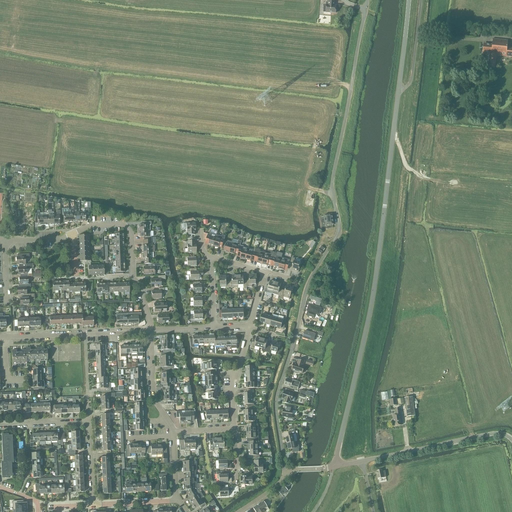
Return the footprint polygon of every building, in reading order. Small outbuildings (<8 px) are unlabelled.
[(328,0),(329,3),(326,3),(326,5),(324,5),(324,12),(336,13),(337,5),(335,5),(335,0),(332,0),(328,0)] [(511,47),(508,47),(508,40),(493,39),(493,44),(484,44),(483,53),(488,53),(487,57),(491,57),(490,67),(495,67),(497,55),(511,56),(511,47)] [(80,213),(80,222),(86,222),(86,220),(89,220),(89,209),(82,210),(82,213),(80,213)] [(43,225),(43,216),(40,216),(40,213),(40,211),(37,211),(37,213),(36,213),(35,223),(38,223),(38,225),(43,225)] [(333,214),(325,214),(326,225),(334,224),(333,214)] [(138,231),(150,231),(150,225),(151,225),(151,222),(143,222),(143,225),(138,225),(138,226),(138,231)] [(195,223),(187,223),(182,223),(182,228),(187,228),(187,232),(188,235),(195,235),(195,232),(195,231),(195,223)] [(150,231),(138,231),(138,237),(139,237),(144,237),(144,240),(152,240),(152,237),(150,237),(150,231)] [(214,247),(217,235),(210,233),(209,234),(203,233),(204,239),(209,241),(208,245),(214,247)] [(222,247),(224,241),(226,236),(222,234),(221,236),(217,235),(214,247),(219,248),(220,246),(222,247)] [(152,240),(144,240),(144,246),(141,246),(141,247),(140,247),(141,252),(151,252),(150,243),(152,243),(152,240)] [(195,244),(195,241),(188,241),(188,244),(187,244),(188,253),(196,253),(196,244),(195,244)] [(230,253),(233,242),(228,241),(227,242),(224,241),(222,247),(225,248),(224,252),(230,253)] [(233,242),(230,253),(235,255),(236,251),(239,251),(241,245),(242,241),(239,241),(238,244),(233,242)] [(246,260),(249,249),(244,247),(244,246),(241,245),(239,251),(238,253),(241,254),(240,258),(246,260)] [(249,249),(246,260),(251,261),(252,257),(255,258),(258,249),(254,248),(254,250),(249,249)] [(258,249),(255,258),(258,259),(257,263),(262,264),(265,253),(260,251),(260,250),(258,249)] [(272,263),(273,257),(275,252),(271,251),(270,254),(265,253),(262,264),(268,266),(269,262),(272,263)] [(151,252),(141,252),(141,258),(142,258),(142,259),(145,259),(145,264),(149,264),(153,264),(153,261),(151,261),(151,252)] [(276,256),(277,253),(275,252),(273,257),(272,263),(274,263),(273,267),(279,269),(282,257),(276,256)] [(18,264),(25,264),(25,259),(29,259),(29,254),(17,254),(17,257),(16,257),(16,265),(18,264)] [(188,267),(197,266),(197,262),(200,262),(200,257),(187,258),(188,267)] [(282,257),(279,269),(284,270),(285,266),(288,267),(290,260),(282,257)] [(299,272),(300,267),(299,267),(300,262),(294,261),(295,258),(292,258),(290,264),(293,264),(292,270),(299,272)] [(25,264),(18,264),(18,267),(17,267),(17,274),(20,274),(26,274),(26,269),(33,269),(33,264),(25,264)] [(153,264),(149,264),(150,266),(144,267),(144,274),(155,274),(155,269),(157,269),(157,266),(160,266),(160,264),(153,264)] [(90,267),(90,265),(88,265),(89,276),(104,275),(104,266),(90,267)] [(197,271),(196,269),(190,269),(190,276),(188,276),(189,280),(200,280),(200,275),(203,275),(203,271),(197,271)] [(26,274),(20,274),(20,277),(19,277),(19,284),(28,284),(27,279),(32,279),(32,274),(26,274)] [(247,281),(247,287),(252,287),(252,286),(252,285),(256,284),(256,280),(257,280),(257,274),(249,275),(250,281),(247,281)] [(238,288),(238,285),(238,275),(232,275),(233,282),(230,282),(230,288),(233,288),(238,288)] [(244,275),(238,275),(238,285),(244,285),(244,289),(247,289),(247,287),(247,281),(244,281),(244,275)] [(158,287),(157,286),(161,286),(161,280),(166,280),(165,276),(158,276),(158,279),(151,279),(151,286),(155,286),(155,287),(158,287)] [(230,288),(230,282),(227,282),(226,276),(219,276),(219,282),(220,282),(221,287),(227,287),(227,288),(230,288)] [(273,294),(276,282),(271,280),(269,286),(266,286),(264,292),(273,294)] [(200,284),(200,282),(193,282),(194,285),(192,285),(193,289),(191,289),(191,293),(202,293),(202,288),(205,288),(205,284),(200,284)] [(281,296),(283,290),(280,289),(281,283),(276,282),(273,294),(276,295),(276,292),(278,293),(278,295),(281,296)] [(80,283),(80,292),(86,292),(89,292),(88,285),(86,285),(85,283),(80,283)] [(28,284),(19,284),(18,284),(18,288),(17,288),(17,295),(20,295),(26,294),(26,289),(30,289),(30,284),(28,284)] [(283,290),(281,296),(280,299),(283,300),(284,297),(290,299),(292,292),(293,293),(294,287),(287,285),(285,291),(283,290)] [(329,289),(313,285),(311,291),(328,295),(329,289)] [(152,299),(161,298),(161,292),(165,291),(167,291),(167,288),(165,288),(158,288),(159,291),(151,291),(152,299)] [(34,294),(26,294),(20,295),(20,298),(19,298),(20,305),(22,305),(22,307),(26,307),(25,305),(28,305),(28,300),(34,299),(34,294)] [(310,296),(309,299),(316,301),(315,305),(320,306),(322,299),(310,296)] [(193,306),(203,306),(203,302),(206,301),(206,297),(193,298),(193,306)] [(154,312),(161,312),(161,309),(167,309),(167,303),(154,303),(154,312)] [(308,311),(306,316),(315,318),(317,314),(320,315),(322,308),(309,304),(308,310),(308,311)] [(326,305),(325,308),(330,309),(333,310),(332,315),(334,315),(336,307),(331,306),(326,305)] [(194,315),(191,315),(191,319),(194,319),(194,320),(203,319),(203,315),(206,315),(206,310),(194,311),(194,315)] [(2,314),(0,313),(0,328),(6,328),(6,325),(9,325),(9,316),(2,316),(2,314)] [(122,325),(122,317),(122,314),(117,314),(117,315),(113,315),(114,323),(117,323),(117,325),(122,325)] [(133,314),(133,324),(139,324),(139,322),(142,322),(141,314),(133,314)] [(158,324),(165,323),(165,321),(169,321),(169,314),(158,315),(158,324)] [(56,326),(55,316),(50,317),(45,317),(45,324),(50,324),(50,326),(56,326)] [(305,331),(302,338),(313,342),(314,342),(316,335),(316,334),(305,331)] [(161,344),(174,344),(174,335),(162,336),(163,339),(161,339),(161,344)] [(198,344),(198,336),(193,336),(193,339),(190,339),(190,348),(193,348),(193,345),(198,344)] [(260,348),(263,338),(257,337),(255,343),(253,342),(251,348),(254,349),(255,346),(260,348)] [(263,338),(260,348),(262,348),(262,349),(262,350),(262,351),(263,352),(264,352),(267,352),(269,346),(266,346),(268,340),(263,338)] [(269,346),(267,352),(271,353),(271,351),(277,353),(278,348),(279,349),(281,343),(274,341),(272,347),(269,346)] [(163,353),(169,353),(174,352),(174,344),(161,344),(162,350),(163,350),(163,353)] [(44,349),(44,347),(35,348),(36,350),(30,350),(30,348),(26,348),(26,350),(21,350),(22,352),(17,353),(16,351),(12,351),(12,363),(27,363),(27,360),(47,360),(47,349),(44,349)] [(169,353),(163,353),(161,353),(161,356),(160,356),(160,362),(170,361),(170,356),(169,356),(169,353)] [(303,366),(304,362),(299,360),(297,364),(294,363),(292,370),(295,371),(295,372),(296,373),(298,374),(299,373),(302,374),(303,372),(305,372),(305,370),(304,368),(305,366),(303,366)] [(162,370),(168,370),(173,370),(173,367),(173,361),(170,361),(160,362),(160,367),(162,367),(162,370)] [(205,373),(211,373),(211,370),(217,369),(217,362),(211,362),(211,363),(207,363),(207,367),(205,367),(205,370),(205,373)] [(43,368),(34,368),(34,370),(32,370),(32,377),(41,376),(43,376),(43,368)] [(168,373),(168,370),(162,370),(162,373),(161,373),(161,379),(171,378),(171,373),(168,373)] [(205,373),(205,381),(217,381),(217,375),(211,376),(211,373),(205,373)] [(173,378),(171,378),(161,379),(161,384),(162,384),(162,387),(170,387),(170,384),(173,384),(173,378)] [(293,381),(286,379),(285,385),(291,386),(290,387),(298,390),(300,382),(293,380),(293,381)] [(217,381),(205,381),(205,387),(205,390),(212,390),(212,387),(218,387),(217,381)] [(176,387),(170,387),(162,387),(163,392),(164,396),(177,395),(176,390),(176,387)] [(212,390),(205,390),(206,399),(208,399),(212,399),(212,400),(218,400),(218,392),(212,393),(212,390)] [(244,399),(252,398),(252,393),(254,393),(254,390),(247,390),(247,393),(243,393),(244,399)] [(283,399),(282,403),(291,404),(291,402),(292,402),(292,401),(293,401),(295,401),(295,398),(295,397),(293,396),(294,394),(285,391),(282,398),(283,399)] [(100,397),(101,404),(112,403),(111,397),(114,397),(114,393),(107,393),(107,397),(100,397)] [(177,395),(164,396),(164,402),(165,401),(165,405),(177,404),(177,401),(177,395)] [(408,417),(415,416),(416,416),(413,397),(405,398),(408,417)] [(49,401),(43,401),(44,412),(50,412),(50,409),(55,409),(55,406),(55,404),(52,404),(52,398),(49,398),(49,401)] [(248,407),(254,407),(254,404),(253,404),(252,398),(244,399),(244,404),(248,404),(248,407)] [(14,402),(14,410),(21,410),(20,408),(22,408),(22,400),(17,400),(17,399),(14,399),(14,402)] [(296,411),(297,407),(290,406),(285,405),(284,409),(283,417),(288,418),(288,420),(289,421),(292,422),(294,421),(294,419),(293,418),(292,418),(293,411),(296,411)] [(244,416),(253,416),(253,410),(254,410),(254,407),(248,407),(248,410),(244,410),(244,416)] [(394,426),(402,425),(400,409),(395,409),(396,415),(393,416),(394,426)] [(185,424),(185,414),(182,414),(182,411),(176,411),(176,418),(179,418),(180,424),(185,424)] [(185,411),(185,414),(185,424),(191,423),(191,420),(194,420),(194,417),(193,411),(185,411)] [(253,416),(244,416),(245,421),(249,421),(249,424),(255,424),(255,421),(253,421),(253,416)] [(247,433),(256,433),(258,433),(258,427),(258,424),(255,424),(249,424),(247,424),(247,433)] [(287,439),(286,440),(286,443),(288,443),(295,442),(298,441),(296,434),(295,431),(294,429),(289,430),(290,432),(289,432),(290,436),(286,437),(287,439)] [(60,433),(51,433),(51,438),(51,442),(60,441),(60,439),(60,438),(60,436),(60,433)] [(258,441),(258,433),(256,433),(247,433),(247,439),(251,438),(251,441),(253,441),(258,441)] [(2,434),(2,443),(12,443),(12,436),(8,436),(8,434),(2,434)] [(30,436),(30,446),(33,446),(33,443),(39,442),(39,434),(33,434),(33,435),(30,436)] [(213,441),(210,441),(210,451),(213,451),(213,448),(219,448),(218,438),(213,438),(213,441)] [(224,438),(218,438),(219,448),(224,448),(224,450),(227,450),(227,444),(224,444),(224,438)] [(190,449),(190,439),(184,439),(184,440),(180,441),(180,449),(180,450),(184,450),(184,449),(190,449)] [(195,440),(195,439),(190,439),(190,449),(196,449),(195,446),(198,446),(198,440),(195,440)] [(249,450),(258,450),(258,444),(259,444),(259,441),(258,441),(253,441),(253,444),(249,445),(249,450)] [(295,442),(288,443),(289,450),(292,449),(293,453),(300,452),(299,449),(298,441),(295,442)] [(80,444),(72,445),(72,451),(69,451),(69,454),(75,453),(75,451),(80,450),(80,444)] [(130,445),(127,446),(127,450),(125,450),(125,457),(127,457),(130,457),(130,454),(136,454),(135,444),(130,444),(130,445)] [(135,444),(136,454),(141,454),(141,456),(144,456),(144,453),(145,453),(145,445),(141,445),(141,444),(135,444)] [(157,455),(157,445),(151,445),(151,447),(147,447),(147,454),(151,454),(151,455),(157,455)] [(157,445),(157,455),(162,455),(162,459),(167,459),(167,446),(162,446),(162,445),(157,445)] [(258,450),(249,450),(249,456),(253,456),(254,459),(260,458),(260,455),(258,455),(258,450)] [(75,462),(75,463),(83,462),(82,456),(75,456),(75,453),(69,454),(69,457),(72,456),(73,462),(75,462)] [(101,458),(102,464),(110,463),(109,458),(114,458),(114,455),(109,455),(109,457),(101,458)] [(183,467),(196,467),(196,461),(195,461),(195,458),(189,458),(189,461),(183,462),(183,467)] [(228,465),(227,460),(218,461),(218,469),(231,469),(231,465),(228,465)] [(255,464),(255,473),(264,472),(266,472),(266,468),(263,468),(263,464),(263,461),(255,461),(255,464)] [(1,462),(1,471),(12,470),(11,463),(7,463),(7,462),(3,462),(1,462)] [(131,472),(131,470),(130,467),(126,467),(126,470),(121,471),(121,476),(124,476),(124,473),(131,472)] [(196,467),(183,467),(183,473),(189,472),(190,475),(196,475),(196,472),(196,467)] [(12,477),(12,470),(1,471),(2,479),(8,479),(8,478),(12,477)] [(383,471),(382,470),(377,471),(378,479),(384,478),(387,477),(385,470),(383,471)] [(167,477),(167,474),(159,474),(159,478),(161,478),(162,485),(161,485),(160,490),(162,490),(162,491),(169,491),(169,486),(169,477),(167,477)] [(228,478),(228,474),(217,474),(217,479),(219,479),(219,483),(232,482),(231,478),(228,478)] [(196,475),(190,475),(190,478),(184,479),(184,484),(197,484),(196,478),(196,475)] [(249,477),(249,476),(241,476),(241,485),(250,485),(250,484),(253,484),(252,477),(249,477)] [(124,493),(132,493),(131,479),(129,479),(129,485),(125,485),(125,488),(123,488),(124,493)] [(293,485),(289,480),(277,489),(280,493),(285,489),(287,490),(293,485)] [(192,494),(197,491),(197,484),(184,484),(184,490),(190,490),(190,493),(191,493),(192,494)] [(40,495),(46,494),(45,486),(40,487),(40,485),(35,485),(36,491),(40,491),(40,495)] [(220,497),(229,496),(229,492),(232,492),(232,487),(219,488),(220,497)] [(191,505),(200,499),(202,498),(199,494),(199,491),(197,491),(192,494),(188,496),(190,499),(188,500),(191,505)] [(200,499),(191,505),(194,509),(199,506),(201,509),(206,505),(205,503),(203,504),(200,499)] [(13,501),(13,510),(16,510),(27,509),(26,504),(23,504),(23,501),(13,501)] [(260,503),(253,508),(254,511),(265,511),(268,510),(263,501),(260,503)]
